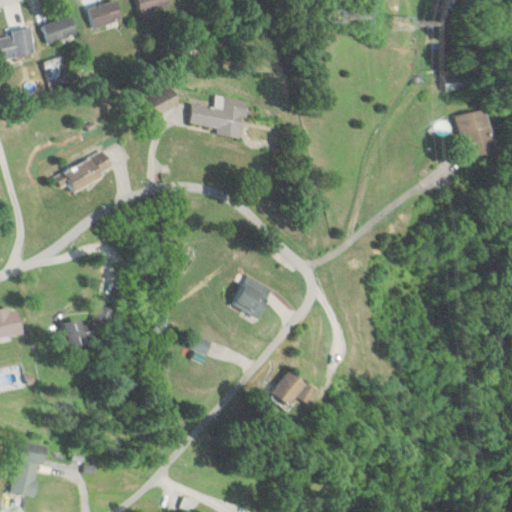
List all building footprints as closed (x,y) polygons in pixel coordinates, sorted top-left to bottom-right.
[(124,21),(117,0),(116,0),(87,9),(93,29),(124,21)] [(133,0),(145,22),(160,14),(152,0),(133,0)] [(47,44),(77,34),(70,15),(41,26),(47,44)] [(0,60),(34,53),(29,29),(0,35),(0,60)] [(446,90),(462,88),(461,77),(445,79),(446,90)] [(145,106),(150,118),(181,105),(176,93),(145,106)] [(250,100),(226,96),(224,108),(193,104),(190,125),(245,133),(250,100)] [(486,109),(458,115),(468,161),(495,154),(486,109)] [(75,192),(114,170),(103,150),(55,177),(62,189),(70,184),(75,192)] [(232,305),(258,318),(269,295),(242,283),(232,305)] [(0,338),(22,335),(17,308),(0,310),(0,338)] [(87,344),(80,319),(63,324),(70,349),(87,344)] [(205,355),(211,342),(200,337),(194,350),(205,355)] [(318,392),(291,370),(272,393),(290,407),(298,396),(308,404),(318,392)] [(11,492),(34,497),(44,447),(21,442),(11,492)]
